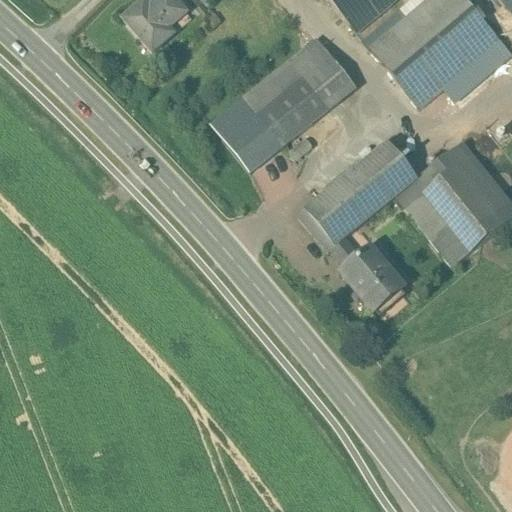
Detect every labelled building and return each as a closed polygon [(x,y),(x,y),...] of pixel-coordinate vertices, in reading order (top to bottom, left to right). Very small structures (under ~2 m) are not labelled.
[(155,0),(126,25),(151,54),(190,20),(172,0),(155,0)] [(511,0),(321,0),(356,39),(403,0),(494,0),(511,20),(511,0)] [(459,0),(432,0),(367,54),(418,114),(499,47),(459,0)] [(315,45),(208,130),(249,181),(356,95),(315,45)] [(511,221),(511,208),(462,147),(415,185),(394,202),(449,272),(511,221)] [(394,202),(415,185),(385,148),(304,213),(334,250),(394,202)] [(386,275),(369,255),(340,279),(353,294),(352,295),(362,306),(362,305),(373,318),(402,294),(386,275)]
